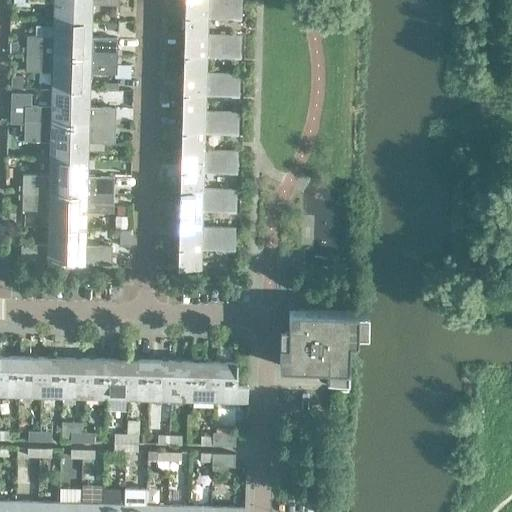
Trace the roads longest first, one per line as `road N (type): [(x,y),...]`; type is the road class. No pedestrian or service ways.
road 1 (residential): [(148,316),(155,0)]
road 2 (residential): [(263,511),(270,320),(148,316)]
road 3 (residential): [(148,316),(0,313)]
